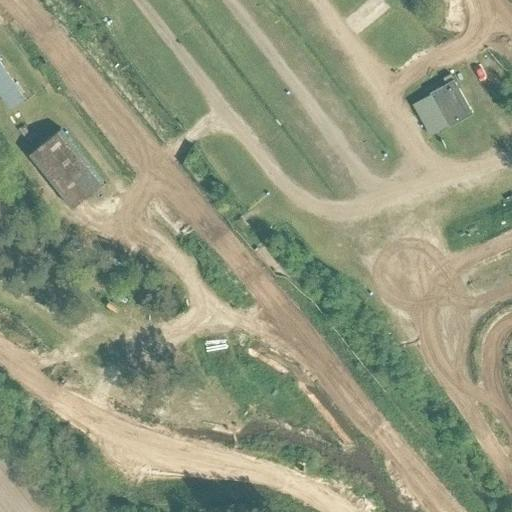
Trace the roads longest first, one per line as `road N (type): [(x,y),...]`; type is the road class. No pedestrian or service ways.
road 1 (track): [(139,0),(301,200),(335,210),(383,201)]
road 2 (track): [(231,0),(383,201)]
road 3 (track): [(430,183),(389,96),(316,0)]
